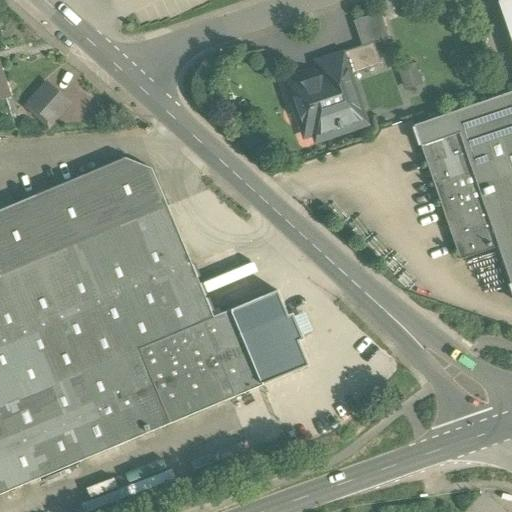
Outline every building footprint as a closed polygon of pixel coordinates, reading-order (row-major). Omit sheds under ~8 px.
[(511,0),(504,0),(498,2),(511,43),(511,0)] [(381,13),(354,22),(362,47),(374,43),(374,45),(389,39),(381,13)] [(362,47),(340,54),(341,57),(342,56),(349,77),(381,66),(374,45),(374,43),(362,47)] [(349,77),(342,56),(341,57),(319,64),(322,73),(289,84),(304,130),(319,125),(322,133),(361,119),(363,125),(364,124),(349,77)] [(414,67),(401,71),(406,88),(420,84),(414,67)] [(47,86),(31,103),(51,122),(67,104),(47,86)] [(511,92),(414,126),(460,260),(498,247),(511,287),(511,92)] [(124,159),(0,210),(0,494),(263,385),(262,383),(233,312),(232,310),(213,318),(151,170),(124,159)] [(304,318),(262,300),(247,306),(247,304),(235,309),(236,311),(233,312),(262,383),(266,382),(266,383),(278,379),(277,377),(292,371),(309,328),(305,318),(304,318)]
